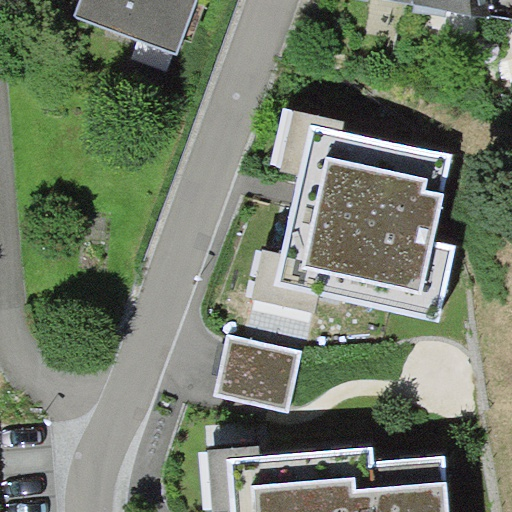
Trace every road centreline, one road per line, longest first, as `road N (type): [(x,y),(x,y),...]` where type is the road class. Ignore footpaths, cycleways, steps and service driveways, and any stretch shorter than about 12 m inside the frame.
road 1 (residential): [(109,409),(138,350),(265,0)]
road 2 (residential): [(109,409),(14,356),(0,182)]
